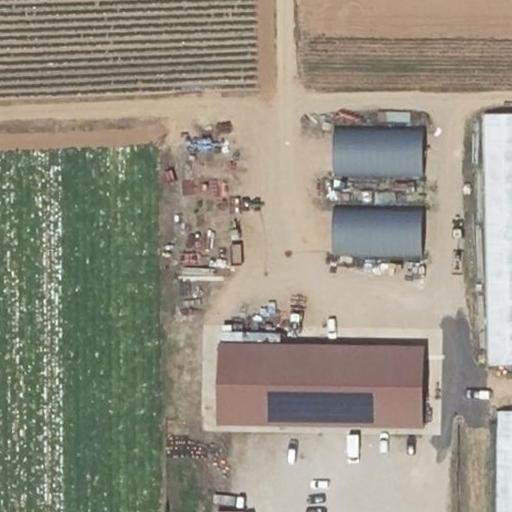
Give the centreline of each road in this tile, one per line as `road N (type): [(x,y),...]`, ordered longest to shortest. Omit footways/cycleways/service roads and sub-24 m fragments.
road 1 (track): [(434,511),(443,322),(294,240),(304,0)]
road 2 (track): [(511,102),(0,114)]
road 3 (track): [(443,322),(459,102)]
